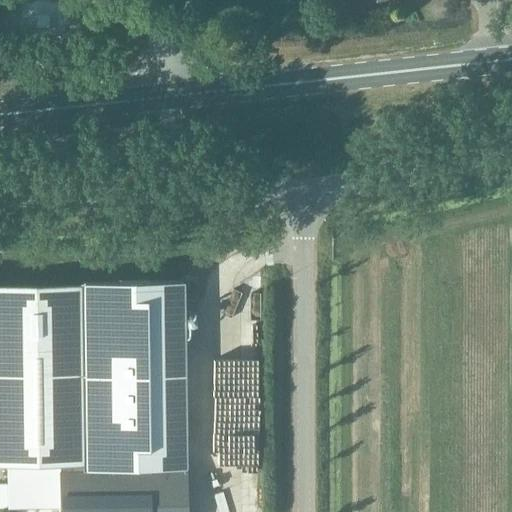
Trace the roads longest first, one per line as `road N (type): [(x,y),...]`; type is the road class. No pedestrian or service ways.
road 1 (secondary): [(511,60),(172,98)]
road 2 (unknown): [(304,242),(251,255),(225,272),(197,317),(190,353),(207,511)]
road 3 (unclassified): [(304,511),(304,201)]
road 4 (unclassified): [(304,201),(511,154)]
road 5 (unclassified): [(0,188),(176,198)]
road 6 (secondary): [(172,98),(0,117)]
road 7 (unclassified): [(172,98),(165,39),(153,25),(127,7),(82,0)]
road 8 (unclassified): [(176,198),(304,201)]
